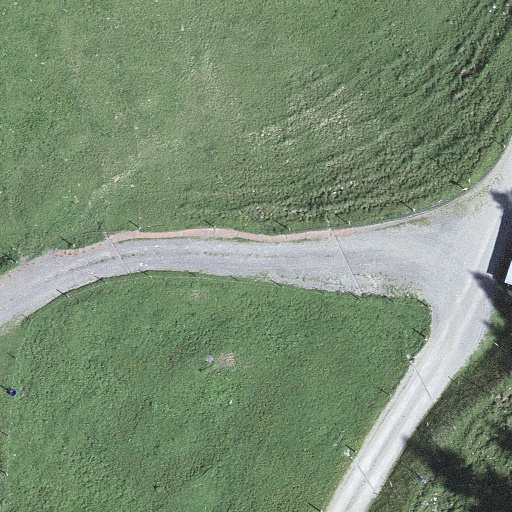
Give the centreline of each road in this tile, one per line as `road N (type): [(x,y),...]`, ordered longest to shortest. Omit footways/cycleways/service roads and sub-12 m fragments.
road 1 (track): [(0,297),(52,264),(460,245)]
road 2 (track): [(460,245),(326,511)]
